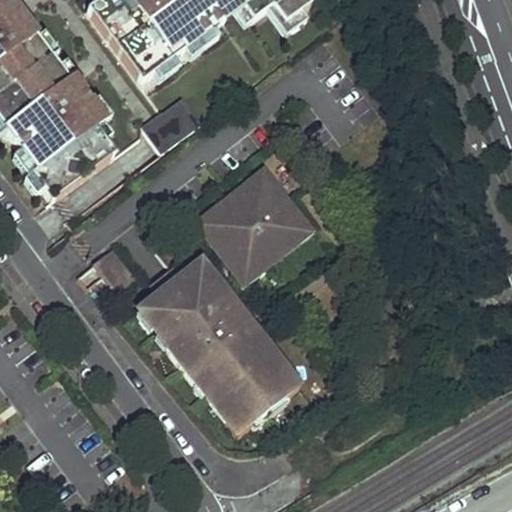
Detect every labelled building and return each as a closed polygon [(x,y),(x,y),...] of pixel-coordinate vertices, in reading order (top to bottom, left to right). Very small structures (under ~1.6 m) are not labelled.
[(5,0),(0,0),(0,122),(39,173),(35,176),(56,203),(117,156),(97,131),(106,124),(75,83),(71,85),(5,0)] [(102,0),(87,11),(142,83),(226,19),(217,8),(228,0),(237,0),(253,20),(271,5),(285,22),(311,3),(308,0),(102,0)] [(204,123),(184,97),(165,112),(164,111),(143,126),(164,153),(204,123)] [(263,179),(249,190),(256,199),(270,188),(263,179)] [(249,190),(203,225),(210,235),(204,239),(235,279),(241,274),(248,284),(308,237),(270,188),(256,199),(249,190)] [(197,230),(204,239),(210,235),(203,225),(197,230)] [(110,256),(92,270),(116,299),(133,286),(110,256)] [(241,274),(235,279),(242,288),(248,284),(241,274)] [(152,292),(160,301),(181,285),(173,275),(152,292)] [(206,304),(212,300),(193,275),(187,280),(206,304)] [(220,310),(212,300),(206,304),(187,280),(181,285),(160,301),(148,310),(161,327),(157,330),(172,349),(165,354),(196,392),(202,387),(209,396),(205,399),(239,442),(252,432),(250,429),(258,423),(254,418),(272,404),(276,409),(284,402),(286,405),(299,394),(265,351),(257,357),(251,349),(259,342),(228,304),(220,310)] [(220,310),(228,304),(220,294),(212,300),(220,310)] [(265,351),(259,342),(251,349),(257,357),(265,351)] [(250,429),(252,432),(286,405),(284,402),(276,409),(272,404),(254,418),(258,423),(250,429)]
